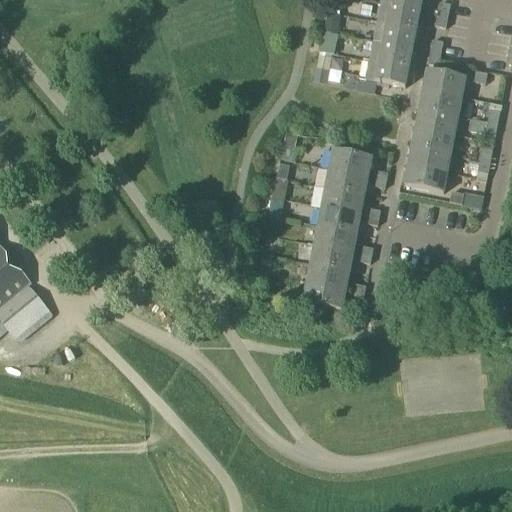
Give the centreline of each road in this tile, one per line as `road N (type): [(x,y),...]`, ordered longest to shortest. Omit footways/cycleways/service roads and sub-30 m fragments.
road 1 (unclassified): [(59,304),(207,458),(234,511)]
road 2 (unclassified): [(317,460),(290,452),(204,369),(107,312)]
road 3 (unclassified): [(317,460),(382,463),(511,436)]
road 4 (unclassified): [(4,169),(107,312)]
